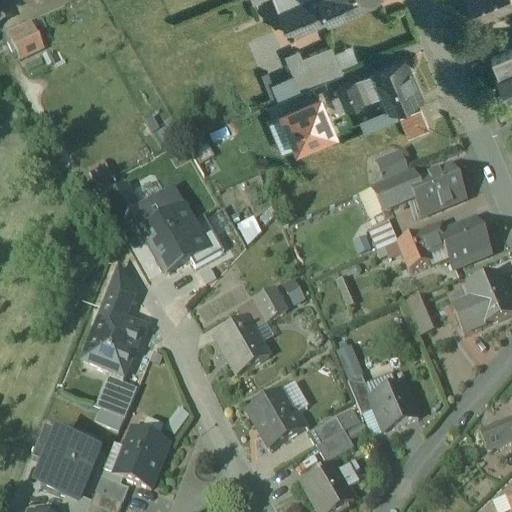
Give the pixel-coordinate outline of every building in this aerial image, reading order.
[(267,0),(259,3),(265,21),(223,36),(232,62),(253,55),(276,47),(275,45),(291,40),(277,0),(267,0)] [(311,0),(282,13),(292,36),(295,35),(293,33),(368,0),(311,0)] [(511,0),(466,0),(476,21),(511,6),(511,0)] [(233,16),(223,20),(227,30),(237,26),(233,16)] [(22,64),(47,53),(34,23),(9,34),(22,64)] [(331,46),(289,64),(301,91),(342,73),(331,46)] [(405,59),(374,72),(390,110),(421,97),(405,59)] [(346,84),(337,88),(339,92),(347,110),(365,103),(355,80),(346,84)] [(318,96),(282,112),(296,147),(333,132),(318,96)] [(359,119),(388,107),(383,96),(355,108),(359,119)] [(401,118),(409,138),(431,129),(422,108),(401,118)] [(377,161),(383,181),(412,172),(405,152),(377,161)] [(169,153),(155,161),(163,174),(177,166),(169,153)] [(92,177),(97,185),(117,172),(112,164),(92,177)] [(416,185),(414,186),(421,201),(413,204),(414,205),(421,222),(466,203),(452,170),(416,185)] [(411,176),(372,193),(383,219),(414,205),(413,204),(421,201),(414,186),(416,185),(411,176)] [(183,213),(143,235),(166,277),(198,259),(199,259),(196,252),(196,251),(195,252),(186,234),(193,230),(183,213)] [(247,245),(263,240),(257,222),(240,228),(247,245)] [(447,236),(439,239),(439,240),(422,247),(427,258),(444,251),(454,274),(490,259),(475,224),(447,236)] [(443,227),(418,237),(419,238),(422,247),(439,240),(439,239),(447,236),(443,227)] [(419,238),(398,246),(402,257),(409,275),(430,266),(427,258),(422,247),(419,238)] [(216,240),(196,251),(196,252),(199,259),(198,259),(201,265),(200,265),(213,288),(232,268),(216,240)] [(398,246),(384,252),(389,262),(402,257),(398,246)] [(511,312),(498,278),(467,291),(474,306),(485,332),(511,320),(511,312)] [(273,293),(254,304),(268,327),(286,317),(273,293)] [(407,306),(422,339),(438,332),(423,299),(407,306)] [(474,306),(453,315),(464,341),(485,332),(474,306)] [(142,332),(103,317),(84,365),(123,381),(142,332)] [(247,323),(217,340),(230,362),(227,364),(237,380),(269,362),(247,323)] [(362,380),(348,386),(362,419),(374,414),(370,403),(371,403),(362,380)] [(122,388),(118,390),(107,417),(125,424),(137,394),(122,388)] [(371,403),(370,403),(374,414),(385,438),(418,424),(404,389),(371,403)] [(279,396),(249,414),(262,437),(261,438),(270,454),(307,433),(297,416),(292,419),(279,396)] [(88,410),(63,400),(53,425),(78,435),(88,410)] [(337,422),(309,438),(317,452),(344,436),(337,422)] [(511,422),(480,436),(488,457),(511,446),(511,422)] [(60,434),(46,428),(31,462),(46,469),(59,438),(60,434)] [(170,449),(134,435),(115,480),(150,493),(160,467),(162,468),(170,449)] [(344,436),(317,452),(326,468),(354,452),(344,436)] [(99,454),(59,438),(46,469),(37,490),(77,507),(99,454)] [(465,441),(459,447),(466,453),(472,447),(465,441)] [(332,470),(303,487),(313,504),(312,505),(316,511),(343,511),(354,506),(345,490),(344,491),(332,470)] [(121,511),(123,508),(95,497),(90,511),(92,511),(121,511)]
